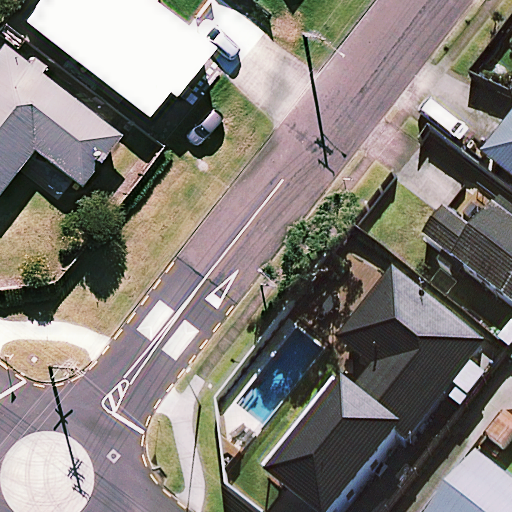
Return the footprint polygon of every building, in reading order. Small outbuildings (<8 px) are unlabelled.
[(238,0),(139,0),(199,49),(238,0)] [(80,104),(1,42),(0,43),(0,184),(31,146),(81,186),(119,139),(105,128),(129,98),(102,77),(80,104)] [(511,132),(490,161),(511,178),(511,132)] [(468,229),(443,211),(422,239),(511,304),(511,225),(485,206),(468,229)] [(342,342),(377,371),(358,394),(353,391),(277,483),(311,511),(355,511),(489,350),(397,275),(342,342)] [(511,511),(511,484),(484,462),(443,511),(511,511)]
